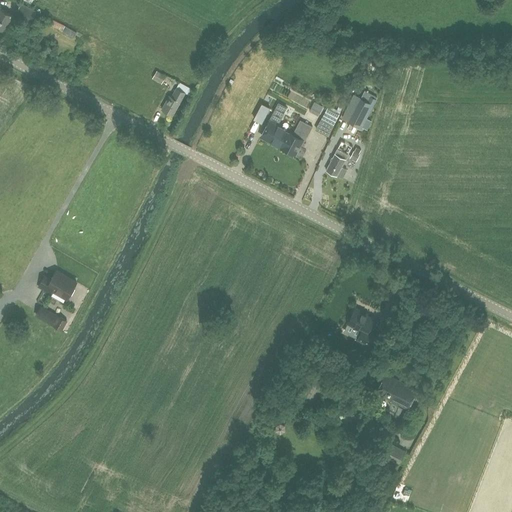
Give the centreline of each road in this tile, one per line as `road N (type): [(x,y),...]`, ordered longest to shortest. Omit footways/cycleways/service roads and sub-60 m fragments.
road 1 (unclassified): [(511,316),(0,53)]
road 2 (track): [(117,114),(16,292),(0,301)]
